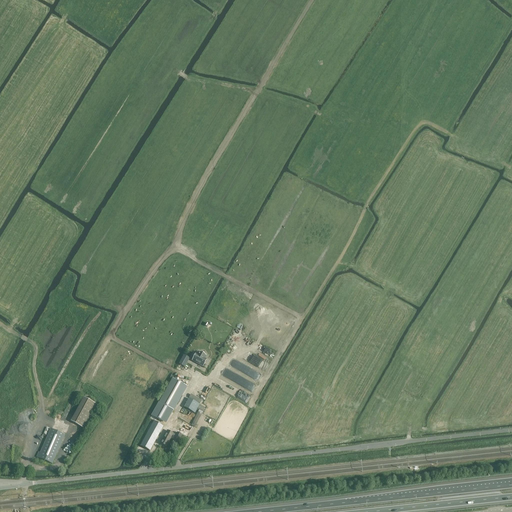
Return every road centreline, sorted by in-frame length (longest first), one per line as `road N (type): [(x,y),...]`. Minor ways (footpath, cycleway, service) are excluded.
road 1 (unclassified): [(6,484),(511,430)]
road 2 (motorway): [(511,484),(257,511)]
road 3 (track): [(0,322),(35,346),(45,418),(29,441),(24,469)]
road 4 (motorway): [(364,511),(511,496)]
